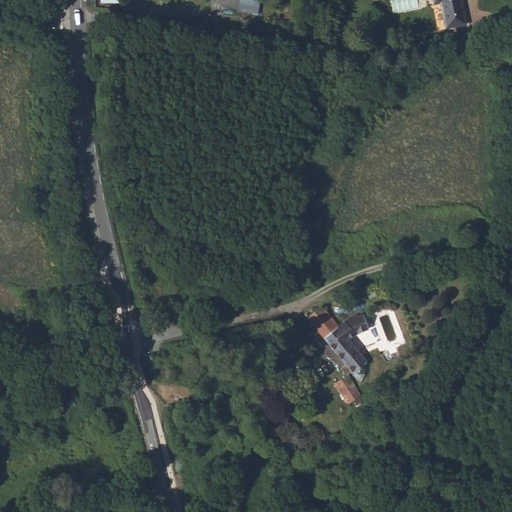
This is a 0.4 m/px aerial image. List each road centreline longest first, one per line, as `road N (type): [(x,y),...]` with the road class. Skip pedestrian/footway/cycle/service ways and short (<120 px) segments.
road 1 (tertiary): [(73,18),(94,210),(129,339)]
road 2 (track): [(511,251),(386,266),(316,294)]
road 3 (unclassified): [(316,294),(226,324),(129,339)]
road 4 (tertiary): [(129,339),(174,511)]
